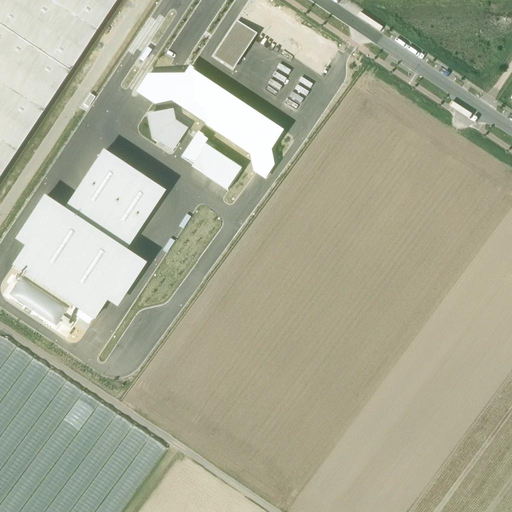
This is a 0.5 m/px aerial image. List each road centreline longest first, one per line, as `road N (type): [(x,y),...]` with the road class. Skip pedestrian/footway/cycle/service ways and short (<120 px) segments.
road 1 (unclassified): [(274,511),(0,327)]
road 2 (residential): [(318,0),(471,103)]
